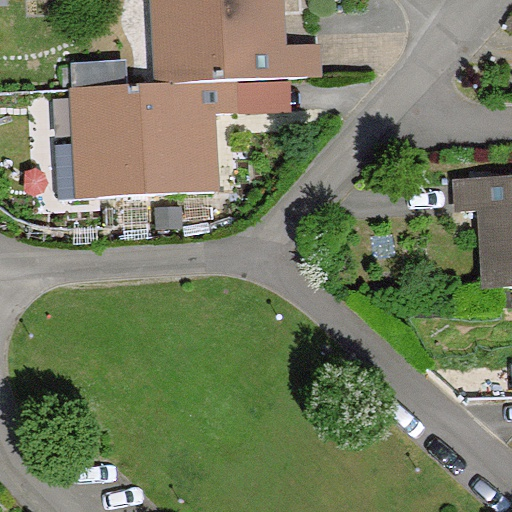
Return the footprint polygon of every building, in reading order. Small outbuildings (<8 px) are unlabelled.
[(156,0),(157,27),(182,29),(179,0),(156,0)] [(157,27),(161,88),(232,85),(318,81),(315,46),(282,47),(279,0),(179,0),(182,29),(157,27)] [(6,2),(0,2),(0,56),(8,56),(6,2)] [(77,90),(78,153),(63,154),(66,203),(213,195),(211,116),(234,116),(232,85),(161,88),(77,90)] [(511,180),(463,184),(464,213),(484,213),(511,211),(511,218),(511,240),(486,242),(489,292),(511,290),(511,180)] [(484,213),(486,242),(511,240),(511,218),(511,211),(484,213)]
